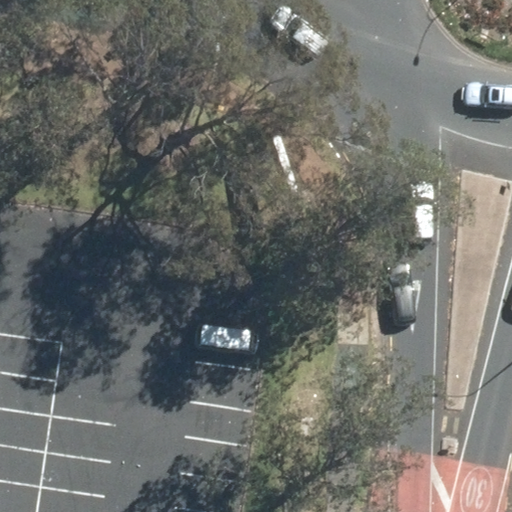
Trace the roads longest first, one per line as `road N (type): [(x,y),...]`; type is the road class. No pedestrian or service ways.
road 1 (secondary): [(427,511),(426,223),(367,88)]
road 2 (secondary): [(511,160),(479,158),(417,132),(367,88)]
road 3 (secondary): [(344,51),(219,0)]
road 4 (secondary): [(511,394),(465,511)]
